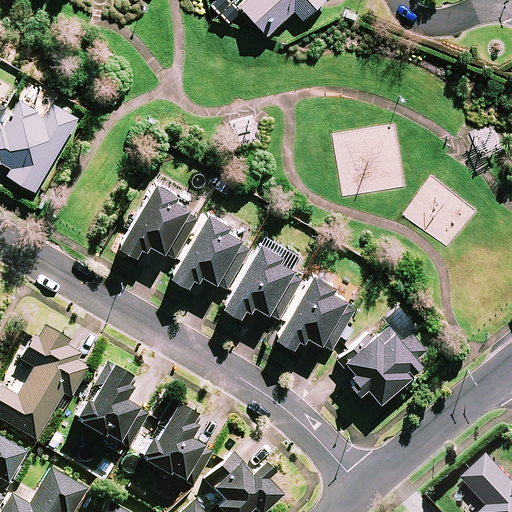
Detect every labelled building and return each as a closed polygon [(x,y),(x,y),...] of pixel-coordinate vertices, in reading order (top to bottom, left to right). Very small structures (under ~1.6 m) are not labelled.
[(232,0),(231,0),(210,0),(209,2),(218,12),(232,0)] [(242,0),(240,2),(267,31),(294,7),(302,15),(318,0),(242,0)] [(77,115),(32,89),(25,101),(19,97),(4,124),(0,121),(0,159),(11,165),(7,171),(36,188),(77,115)] [(151,239),(164,246),(176,254),(198,217),(186,210),(190,203),(174,193),(177,189),(157,178),(120,241),(136,251),(141,243),(146,247),(151,239)] [(199,276),(202,270),(227,285),(249,248),(237,241),(242,232),(229,224),(231,220),(208,207),(171,270),(189,280),(193,272),(199,276)] [(250,303),(252,300),(281,316),(302,278),(289,270),(292,264),(278,256),(281,249),(260,237),(252,251),(232,288),(224,302),(240,311),(246,301),(250,303)] [(275,332),(292,342),(297,333),(302,336),(306,330),(332,345),(354,308),(341,300),(345,294),(332,287),(336,280),(314,267),(275,332)] [(410,367),(423,357),(418,351),(426,345),(411,327),(412,326),(395,305),(384,315),(387,318),(344,354),(358,370),(350,377),(359,388),(367,381),(379,396),(411,369),(410,367)] [(69,338),(40,322),(19,359),(32,366),(16,393),(0,383),(0,417),(36,437),(62,390),(70,394),(88,361),(63,347),(69,338)] [(129,372),(106,358),(75,413),(79,416),(77,419),(101,433),(102,431),(127,445),(147,410),(124,397),(130,387),(123,383),(129,372)] [(167,472),(169,469),(192,483),(211,450),(182,434),(195,412),(172,399),(141,453),(139,456),(167,472)] [(0,497),(1,495),(0,494),(0,476),(8,480),(25,450),(0,436),(0,497)] [(244,511),(243,510),(249,504),(256,511),(276,492),(232,448),(202,477),(221,496),(204,511),(191,498),(176,511),(244,511)] [(511,511),(511,478),(511,479),(489,455),(463,479),(491,508),(486,511),(511,511)] [(0,511),(70,511),(85,487),(49,466),(28,502),(11,492),(0,511)] [(128,511),(110,501),(103,511),(128,511)]
